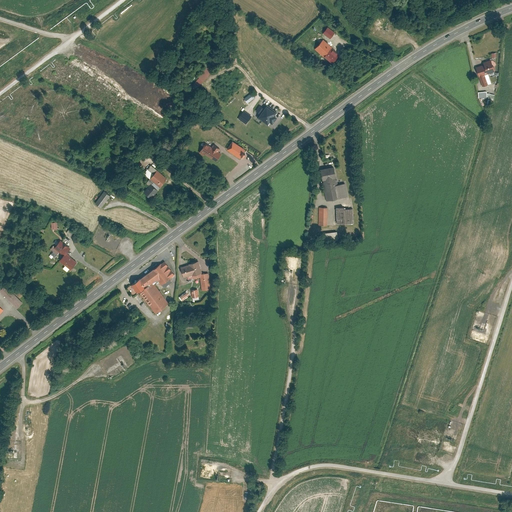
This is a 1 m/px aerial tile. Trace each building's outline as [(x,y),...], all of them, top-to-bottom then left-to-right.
[(326,29),(322,34),(330,40),(334,34),(326,29)] [(323,58),(323,57),(328,61),(332,64),(338,57),(336,55),(336,54),(331,49),(332,48),(323,40),(314,50),(323,58)] [(487,85),(483,76),(494,72),(490,62),(482,66),(483,68),(475,70),(482,87),(487,85)] [(203,67),(196,75),(198,77),(194,82),(198,86),(210,72),(203,67)] [(252,93),(245,99),(248,103),(255,98),(252,93)] [(278,112),(266,104),(257,117),(269,124),(271,121),(273,123),(278,116),(276,115),(278,112)] [(252,116),(243,110),(237,118),(246,124),(252,116)] [(245,150),(231,141),(226,149),(240,158),(245,150)] [(221,153),(204,143),(199,151),(216,161),(221,153)] [(166,178),(150,164),(142,173),(159,187),(166,178)] [(322,181),(324,181),(333,179),(335,178),(333,167),(319,170),(322,181)] [(323,189),(325,201),(347,197),(344,184),(334,186),(333,179),(324,181),(325,189),(323,189)] [(158,190),(150,184),(145,192),(152,198),(158,190)] [(110,195),(104,190),(95,203),(101,207),(110,195)] [(318,208),(318,226),(327,226),(327,208),(318,208)] [(336,208),(336,224),(353,223),(353,209),(344,209),(344,208),(336,208)] [(337,232),(322,234),(322,242),(338,241),(337,232)] [(61,241),(55,248),(65,256),(67,255),(71,249),(61,241)] [(78,263),(67,255),(65,256),(61,261),(72,270),(78,263)] [(169,304),(160,291),(172,282),(170,279),(175,275),(165,261),(132,285),(139,294),(140,293),(156,314),(169,304)] [(182,269),(185,279),(203,273),(199,262),(190,265),(190,266),(182,269)] [(209,274),(201,275),(202,290),(210,289),(209,274)] [(0,280),(0,290),(18,307),(23,302),(0,280)] [(178,296),(181,300),(189,295),(187,291),(178,296)] [(192,318),(184,318),(184,323),(181,323),(182,328),(193,327),(192,318)]
